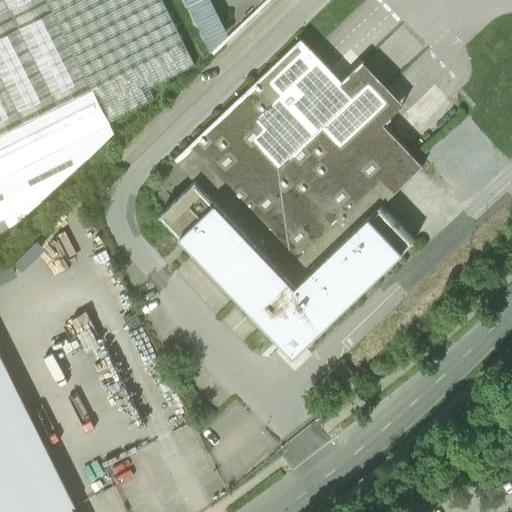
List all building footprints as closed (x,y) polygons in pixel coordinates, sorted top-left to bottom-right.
[(0,235),(11,230),(114,133),(109,122),(51,0),(26,0),(0,13),(0,235)] [(0,0),(0,13),(26,0),(0,0)] [(51,0),(109,122),(153,100),(148,90),(194,66),(161,0),(51,0)] [(302,40),(175,160),(196,182),(296,287),(380,207),(423,166),(383,125),(403,105),(362,62),(342,82),(302,40)] [(196,182),(160,215),(294,356),(414,242),(380,207),(296,287),(196,182)] [(75,511),(0,360),(0,511),(75,511)]
